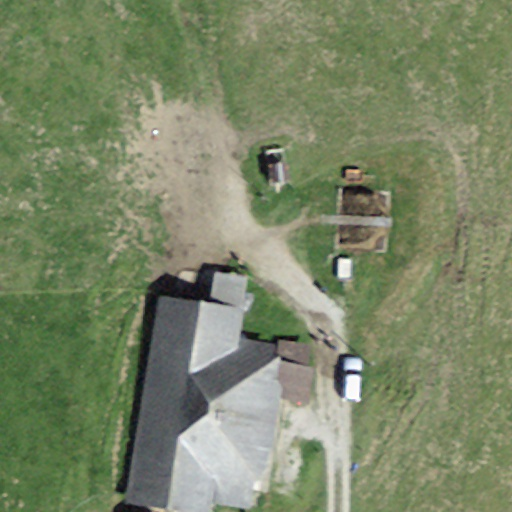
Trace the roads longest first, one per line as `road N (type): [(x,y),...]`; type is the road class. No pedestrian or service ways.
road 1 (track): [(237,199),(265,252),(329,323),(342,511)]
road 2 (track): [(237,199),(184,0)]
